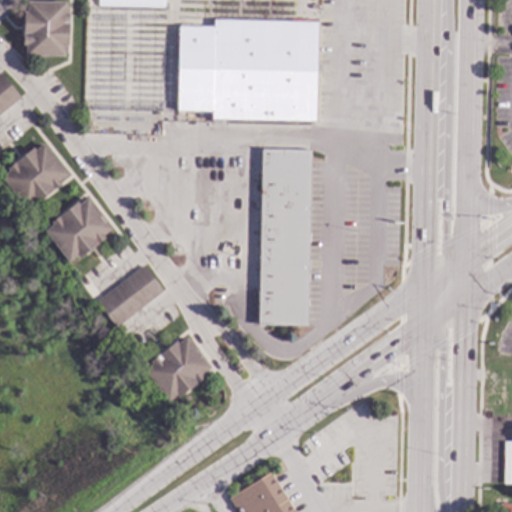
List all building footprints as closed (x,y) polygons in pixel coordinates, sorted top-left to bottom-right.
[(164,0),(164,8),(98,6),(98,0),(164,0)] [(65,14),(68,14),(68,47),(64,47),(64,57),(25,56),(25,45),(22,45),(23,13),(27,13),(27,2),(65,3),(65,14)] [(314,123),(210,120),(210,112),(176,112),(178,27),(212,28),(212,21),(317,23),(314,123)] [(0,73),(20,99),(0,115),(0,73)] [(67,175),(58,182),(61,185),(35,205),(33,202),(24,209),(0,178),(8,172),(6,169),(32,149),(34,151),(43,145),(67,175)] [(305,325),(309,151),(260,150),(256,324),(305,325)] [(111,230),(102,237),(104,239),(78,259),(76,257),(68,263),(44,233),(53,226),(50,223),(76,203),(78,205),(87,199),(111,230)] [(162,292),(115,329),(95,303),(142,266),(162,292)] [(209,369),(201,375),(203,378),(177,399),(175,396),(167,402),(143,372),(152,365),(149,362),(175,342),(177,345),(185,338),(209,369)] [(243,372),(239,375),(233,367),(237,363),(243,372)] [(511,484),(502,484),(502,442),(511,442),(511,484)] [(293,511),(236,511),(228,499),(269,473),(293,511)]
